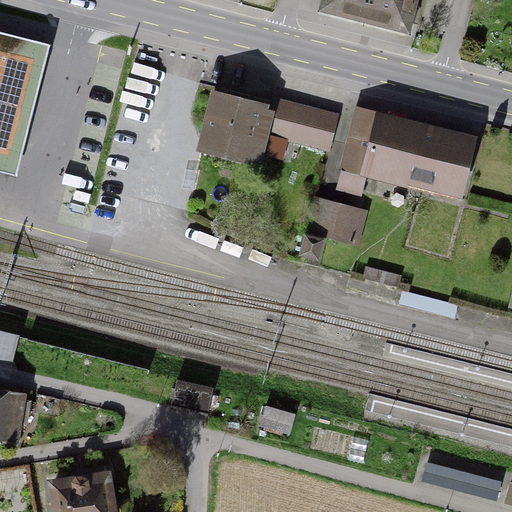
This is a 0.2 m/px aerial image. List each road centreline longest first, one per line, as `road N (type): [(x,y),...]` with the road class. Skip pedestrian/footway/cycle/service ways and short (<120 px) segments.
road 1 (residential): [(0,373),(121,403),(194,435)]
road 2 (residential): [(194,435),(0,460)]
road 3 (primary): [(106,0),(278,45)]
road 4 (primary): [(278,45),(443,84)]
